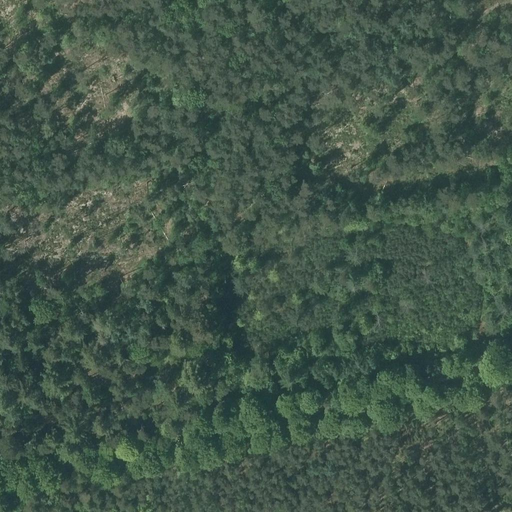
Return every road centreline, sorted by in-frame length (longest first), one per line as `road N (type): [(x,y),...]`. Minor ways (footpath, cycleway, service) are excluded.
road 1 (track): [(0,479),(511,367)]
road 2 (track): [(190,0),(213,440)]
